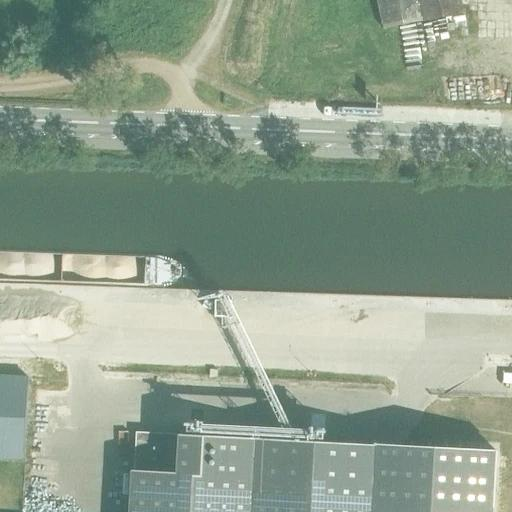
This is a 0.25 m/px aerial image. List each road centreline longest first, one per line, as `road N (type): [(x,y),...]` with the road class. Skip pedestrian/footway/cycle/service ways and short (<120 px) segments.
road 1 (unclassified): [(511,349),(198,353),(0,344)]
road 2 (tertiary): [(511,140),(192,128)]
road 3 (unclassified): [(192,128),(173,69),(147,61),(0,73)]
road 4 (tertiary): [(192,128),(0,120)]
